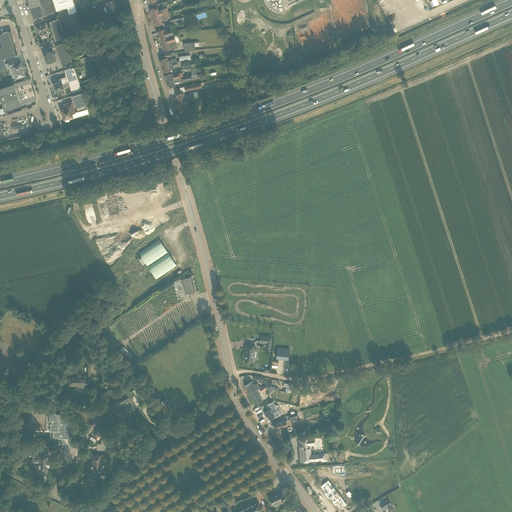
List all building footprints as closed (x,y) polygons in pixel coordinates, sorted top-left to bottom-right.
[(52,0),(27,0),(28,3),(28,4),(30,13),(32,13),(33,18),(56,11),(52,0)] [(76,12),(72,0),(52,0),(56,11),(67,8),(69,14),(76,12)] [(118,4),(117,5),(115,0),(112,0),(104,3),(107,13),(108,13),(108,15),(112,14),(111,11),(119,8),(118,4)] [(165,8),(160,9),(159,6),(150,9),(151,13),(150,13),(151,16),(152,16),(152,17),(160,15),(168,13),(166,8),(165,8)] [(161,21),(169,19),(168,13),(160,15),(152,17),(153,19),(152,19),(153,22),(154,22),(155,26),(162,24),(161,21)] [(56,44),(66,41),(59,19),(49,22),(56,44)] [(47,31),(48,31),(45,23),(35,26),(37,34),(39,34),(40,39),(48,37),(47,31)] [(159,30),(156,31),(159,39),(171,36),(174,35),(173,32),(171,27),(164,29),(163,29),(159,30)] [(0,59),(3,59),(18,54),(11,31),(0,34),(0,38),(2,46),(0,46),(0,59)] [(170,50),(178,48),(174,35),(171,36),(159,39),(161,48),(163,47),(165,51),(169,50),(170,50)] [(61,63),(72,60),(66,41),(56,44),(55,45),(61,63)] [(88,55),(79,58),(80,62),(83,61),(85,67),(87,66),(93,83),(97,82),(95,76),(97,75),(92,61),(100,58),(102,62),(108,60),(106,56),(108,55),(107,49),(94,54),(93,52),(88,54),(88,55)] [(46,63),(56,60),(53,50),(43,53),(46,63)] [(176,58),(168,61),(167,57),(160,60),(162,66),(174,62),(178,62),(177,61),(176,58)] [(20,63),(15,64),(14,61),(8,63),(9,67),(10,67),(12,74),(13,74),(15,79),(25,76),(20,63)] [(175,66),(179,65),(178,62),(174,62),(162,66),(164,72),(171,70),(171,69),(176,68),(175,66)] [(71,93),(81,90),(74,67),(64,70),(66,77),(58,79),(59,82),(62,81),(62,84),(65,83),(65,82),(68,81),(71,93)] [(179,77),(183,76),(182,72),(177,74),(174,76),(174,78),(173,78),(171,73),(165,75),(166,81),(179,77)] [(236,88),(241,87),(239,74),(234,75),(233,75),(233,76),(234,79),(235,84),(236,88)] [(182,81),(192,79),(191,75),(183,76),(179,77),(166,81),(168,87),(175,85),(174,83),(179,82),(179,81),(182,81)] [(64,88),(62,84),(62,81),(59,82),(53,84),(55,91),(64,88)] [(201,84),(201,83),(184,87),(185,91),(202,87),(201,86),(201,84)] [(13,85),(14,84),(0,88),(0,97),(4,111),(21,106),(21,105),(19,106),(18,102),(19,101),(15,88),(14,89),(13,85)] [(191,98),(194,97),(193,92),(184,95),(183,92),(176,94),(177,97),(175,98),(176,100),(177,100),(178,103),(185,100),(185,98),(187,98),(187,99),(191,98)] [(77,112),(87,109),(82,93),(72,96),(77,112)] [(185,100),(178,103),(181,111),(187,109),(187,110),(198,107),(195,99),(186,102),(185,100)] [(66,109),(61,110),(64,119),(64,120),(65,121),(66,121),(66,122),(67,122),(68,121),(69,121),(69,120),(69,119),(69,118),(72,117),(71,113),(75,112),(72,104),(65,106),(66,109)] [(140,256),(136,259),(141,267),(146,264),(147,266),(168,252),(159,240),(139,253),(140,256)] [(148,266),(148,267),(156,279),(177,266),(168,253),(148,266)] [(145,279),(152,287),(156,283),(146,271),(142,274),(146,278),(145,279)] [(185,294),(195,291),(191,276),(181,279),(185,294)] [(119,342),(107,330),(105,332),(118,344),(119,342)] [(272,337),(260,336),(259,343),(269,344),(268,347),(270,347),(270,349),(272,337)] [(255,345),(246,344),(245,352),(244,361),(252,362),(254,350),(255,345)] [(133,355),(123,346),(120,349),(130,358),(133,355)] [(288,359),(289,349),(277,347),(276,358),(288,359)] [(90,383),(91,366),(86,366),(86,375),(82,375),(82,377),(68,377),(68,385),(77,385),(76,389),(82,389),(82,387),(85,387),(85,385),(86,385),(86,383),(90,383)] [(257,383),(254,385),(252,381),(244,386),(250,395),(256,392),(255,391),(257,390),(259,389),(260,388),(257,383)] [(317,384),(303,387),(306,400),(308,400),(310,400),(312,399),(311,392),(318,391),(317,384)] [(131,399),(136,396),(133,390),(126,394),(129,398),(113,406),(116,412),(120,410),(121,412),(123,417),(135,410),(132,406),(134,404),(131,399)] [(254,404),(262,400),(257,390),(255,391),(256,392),(250,395),(254,404)] [(161,401),(156,405),(164,415),(167,413),(169,410),(166,406),(163,403),(161,401)] [(265,406),(264,407),(266,411),(264,412),(264,413),(265,416),(266,415),(266,416),(266,417),(267,417),(267,418),(268,419),(274,416),(275,417),(279,415),(275,407),(276,406),(273,402),(270,403),(269,404),(269,403),(265,406)] [(59,414),(43,410),(50,412),(50,416),(50,417),(53,419),(53,423),(49,423),(49,424),(50,424),(50,431),(53,431),(53,437),(58,437),(58,438),(69,438),(69,432),(68,432),(68,421),(59,414)] [(297,417),(298,417),(297,413),(289,415),(291,422),(298,420),(297,417)] [(282,427),(287,426),(286,421),(279,423),(276,424),(277,425),(274,426),(276,433),(277,438),(284,436),(283,431),(283,430),(282,427)] [(109,444),(110,436),(102,436),(101,444),(109,444)] [(310,446),(315,446),(314,437),(298,439),(300,462),(311,461),(311,460),(316,460),(317,460),(321,460),(321,461),(327,461),(326,453),(316,454),(316,455),(311,456),(309,456),(309,451),(310,451),(310,446)] [(47,456),(38,456),(38,450),(29,450),(29,462),(38,462),(38,471),(47,471),(47,467),(49,467),(49,460),(47,460),(47,456)] [(91,465),(91,466),(92,466),(92,471),(93,471),(92,475),(96,475),(103,475),(103,471),(101,471),(102,467),(102,463),(102,460),(104,460),(105,453),(99,453),(98,453),(98,454),(92,453),(92,462),(91,465)] [(328,480),(320,486),(325,492),(324,493),(328,498),(329,497),(334,505),(339,502),(343,506),(346,504),(328,480)] [(283,500),(286,499),(282,492),(280,493),(279,492),(268,497),(272,506),(283,501),(283,500)] [(388,498),(379,503),(383,509),(387,507),(389,510),(393,507),(388,498)] [(261,504),(260,505),(258,502),(244,508),(246,511),(262,511),(261,509),(263,508),(261,504)]
